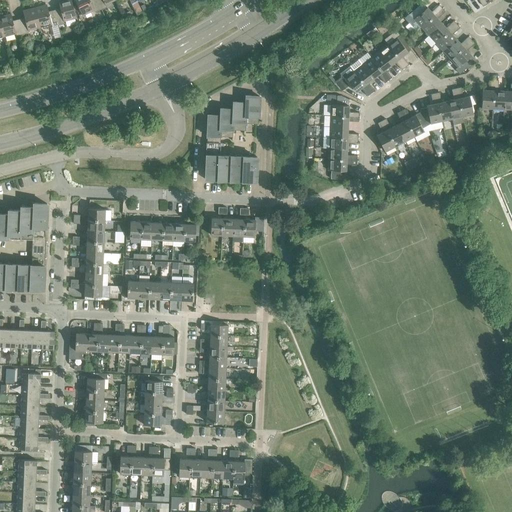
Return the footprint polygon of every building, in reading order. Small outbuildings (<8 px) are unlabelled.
[(61,12),(55,13),(58,25),(64,23),(63,21),(76,18),(70,0),(64,0),(58,2),(61,12)] [(100,10),(95,0),(91,0),(90,1),(89,0),(74,0),(82,16),(94,10),(95,12),(100,10)] [(95,0),(100,10),(106,7),(105,5),(115,0),(95,0)] [(46,5),(34,8),(39,27),(51,24),(52,27),(58,25),(55,13),(49,15),(46,5)] [(413,19),(421,27),(442,8),(439,5),(431,12),(426,7),(413,19)] [(25,21),(19,22),(22,34),(28,33),(28,30),(39,27),(34,8),(22,11),(25,21)] [(421,27),(428,35),(441,23),(437,19),(445,12),(442,8),(421,27)] [(129,11),(124,14),(127,19),(132,16),(129,11)] [(11,14),(0,16),(0,21),(4,37),(16,34),(16,36),(22,34),(19,22),(13,24),(11,14)] [(428,35),(435,43),(456,24),(453,21),(446,28),(441,23),(428,35)] [(435,43),(443,51),(456,39),(452,35),(459,28),(456,24),(435,43)] [(401,34),(388,45),(405,67),(409,64),(402,56),(411,50),(408,46),(410,45),(401,34)] [(443,51),(450,59),(471,40),(468,37),(460,44),(456,39),(443,51)] [(471,40),(450,59),(457,67),(455,69),(459,74),(466,68),(467,69),(476,61),(466,50),(474,43),(471,40)] [(388,45),(379,51),(390,65),(395,62),(401,70),(405,67),(388,45)] [(379,51),(370,58),(388,80),(391,77),(385,69),(390,65),(379,51)] [(370,58),(362,64),(373,79),(378,75),(384,83),(388,80),(370,58)] [(362,64),(353,71),(371,93),(374,90),(368,82),(373,79),(362,64)] [(371,93),(353,71),(344,78),(349,84),(355,92),(361,88),(367,96),(371,93)] [(335,82),(341,90),(348,85),(343,79),(341,77),(335,82)] [(481,108),(492,108),(493,80),(489,80),(488,90),(482,90),(481,108)] [(492,108),(503,109),(504,91),(498,91),(498,80),(493,80),(492,108)] [(503,109),(511,109),(511,80),(510,81),(510,91),(504,91),(503,109)] [(460,87),(456,88),(462,116),(473,114),(469,96),(463,98),(460,87)] [(453,100),(448,101),(451,119),(462,116),(456,88),(451,89),(453,100)] [(439,92),(435,93),(441,121),(451,119),(448,101),(441,102),(439,92)] [(441,121),(435,93),(430,94),(432,104),(426,106),(426,107),(430,123),(441,121)] [(246,96),(246,105),(245,124),(258,124),(259,98),(252,98),(251,96),(246,96)] [(330,105),(330,116),(358,117),(359,112),(348,112),(348,105),(349,99),(341,96),(337,96),(336,105),(330,105)] [(233,102),(233,111),(232,130),(233,130),(245,131),(245,124),(246,105),(240,105),(239,102),(233,102)] [(426,107),(420,108),(421,111),(427,126),(430,123),(426,107)] [(221,109),(220,118),(221,118),(220,137),(232,137),(233,130),(232,130),(233,111),(228,111),(226,109),(221,109)] [(405,109),(401,111),(414,136),(424,131),(422,128),(415,115),(410,118),(405,109)] [(401,122),(396,125),(404,141),(414,136),(401,111),(396,113),(401,122)] [(421,111),(415,114),(415,115),(422,128),(427,126),(421,111)] [(206,142),(206,143),(220,144),(220,137),(221,118),(220,118),(215,117),(213,115),(208,115),(207,142),(206,142)] [(330,116),(329,127),(348,127),(348,121),(358,122),(358,117),(330,116)] [(386,119),(381,121),(395,146),(404,141),(396,125),(390,128),(386,119)] [(395,146),(381,121),(377,123),(382,132),(376,135),(376,136),(381,144),(385,151),(395,146)] [(329,127),(329,137),(357,139),(358,134),(347,134),(348,127),(329,127)] [(323,148),(329,148),(347,149),(347,143),(357,143),(357,139),(329,137),(323,137),(323,148)] [(212,178),(218,178),(219,155),(220,144),(206,143),(206,149),(205,179),(210,180),(212,178)] [(329,148),(328,159),(356,160),(357,156),(346,155),(347,149),(329,148)] [(224,178),(230,178),(231,156),(219,155),(218,178),(217,180),(223,180),(224,178)] [(236,179),(242,179),(243,179),(244,156),(231,156),(230,178),(230,181),(235,181),(236,179)] [(243,179),(242,179),(242,181),(247,181),(249,179),(255,180),(256,157),(244,156),(243,179)] [(356,160),(328,159),(328,170),(331,170),(330,179),(344,179),(345,171),(346,171),(346,164),(356,165),(356,160)] [(34,209),(32,236),(45,236),(46,206),(40,206),(39,203),(33,203),(33,209),(34,209)] [(20,239),(32,240),(32,236),(34,209),(33,209),(27,209),(26,207),(21,207),(21,213),(20,239)] [(88,208),(87,220),(104,220),(105,209),(88,208)] [(7,239),(20,239),(21,213),(15,213),(14,210),(8,210),(8,216),(7,239)] [(0,238),(7,239),(8,216),(2,216),(1,214),(0,213),(0,238)] [(255,219),(254,231),(263,232),(263,217),(255,217),(255,219)] [(210,235),(221,235),(222,218),(211,218),(210,235)] [(221,235),(232,236),(233,219),(222,218),(221,235)] [(232,236),(243,236),(244,219),(233,219),(232,236)] [(244,219),(243,236),(254,237),(254,231),(255,219),(244,219)] [(87,220),(87,230),(104,231),(104,220),(87,220)] [(129,238),(140,239),(141,222),(130,221),(129,228),(129,238)] [(140,239),(151,239),(152,222),(141,222),(140,239)] [(151,239),(162,240),(162,223),(152,222),(151,239)] [(162,240),(173,240),(173,223),(162,223),(162,240)] [(173,240),(183,241),(184,224),(173,223),(173,240)] [(184,224),(183,241),(195,241),(195,224),(184,224)] [(87,230),(86,241),(103,242),(104,231),(87,230)] [(32,240),(31,258),(44,258),(44,253),(45,253),(45,241),(45,236),(32,236),(32,240)] [(86,241),(86,252),(103,253),(103,242),(86,241)] [(244,250),(242,259),(251,260),(253,257),(247,250),(244,250)] [(86,252),(85,263),(102,264),(103,253),(86,252)] [(30,288),(30,290),(35,290),(36,288),(43,288),(44,258),(31,258),(31,265),(30,288)] [(85,263),(85,274),(102,274),(102,264),(85,263)] [(12,287),(17,287),(18,287),(19,265),(6,264),(5,287),(5,289),(10,289),(12,287)] [(24,287),(30,288),(31,265),(19,265),(18,287),(17,287),(17,289),(23,290),(24,287)] [(85,274),(84,284),(101,285),(102,274),(85,274)] [(126,298),(138,298),(138,281),(127,281),(126,298)] [(138,298),(148,299),(149,281),(138,281),(138,298)] [(148,299),(159,299),(160,282),(149,281),(148,299)] [(159,299),(170,300),(171,282),(160,282),(159,299)] [(170,300),(181,300),(182,283),(171,282),(170,300)] [(182,283),(181,300),(192,300),(193,283),(182,283)] [(101,285),(84,284),(84,296),(97,296),(101,296),(101,285)] [(210,324),(210,335),(227,336),(227,324),(210,324)] [(0,347),(9,347),(10,329),(2,329),(0,328),(0,347)] [(9,347),(20,348),(21,330),(19,330),(10,329),(9,347)] [(20,348),(31,348),(32,330),(23,330),(21,330),(20,348)] [(31,348),(42,349),(43,331),(40,331),(32,330),(31,348)] [(43,331),(42,349),(53,349),(54,331),(45,331),(43,331)] [(75,350),(86,351),(87,333),(75,333),(75,350)] [(86,351),(97,351),(97,334),(87,333),(86,351)] [(97,351),(107,351),(108,334),(97,334),(97,351)] [(107,351),(118,352),(119,335),(108,334),(107,351)] [(118,352),(129,352),(130,335),(119,335),(118,352)] [(129,352),(140,353),(141,336),(130,335),(129,352)] [(210,335),(209,346),(226,346),(227,336),(210,335)] [(140,353),(151,353),(152,336),(141,336),(140,353)] [(151,353),(162,354),(162,337),(152,336),(151,353)] [(162,337),(162,354),(173,354),(174,337),(162,337)] [(209,346),(209,357),(226,357),(226,346),(209,346)] [(75,350),(74,359),(86,359),(86,351),(75,350)] [(209,357),(208,367),(225,368),(226,357),(209,357)] [(208,367),(208,378),(225,379),(225,368),(208,367)] [(22,373),(22,384),(40,385),(40,369),(35,369),(35,373),(22,373)] [(87,378),(86,389),(103,390),(104,379),(89,378),(87,378)] [(208,378),(207,389),(224,390),(225,379),(208,378)] [(145,380),(145,392),(162,392),(162,381),(151,381),(145,380)] [(22,384),(21,395),(39,396),(39,394),(40,385),(22,384)] [(86,389),(86,400),(103,401),(103,390),(86,389)] [(207,389),(207,400),(224,401),(224,390),(207,389)] [(145,392),(144,402),(161,403),(162,392),(145,392)] [(21,395),(21,406),(39,407),(39,398),(39,396),(21,395)] [(86,400),(85,411),(102,411),(103,401),(86,400)] [(207,400),(206,411),(224,411),(224,401),(207,400)] [(144,402),(144,413),(161,414),(161,403),(144,402)] [(21,406),(20,417),(38,417),(38,415),(39,407),(21,406)] [(102,411),(85,411),(85,422),(102,423),(102,411)] [(224,411),(206,411),(206,422),(223,423),(224,411)] [(161,414),(144,413),(143,424),(160,425),(161,414)] [(20,417),(20,427),(38,428),(38,420),(38,417),(20,417)] [(20,427),(19,438),(37,439),(37,437),(38,428),(20,427)] [(37,439),(19,438),(19,450),(37,450),(37,441),(37,439)] [(74,450),(74,462),(91,462),(91,451),(74,450)] [(119,473),(130,474),(131,456),(120,456),(119,473)] [(130,474),(141,474),(142,457),(131,456),(130,474)] [(141,474),(152,475),(152,457),(142,457),(141,474)] [(152,457),(152,475),(163,475),(163,470),(169,470),(170,458),(164,458),(152,457)] [(178,476),(190,476),(190,459),(179,458),(178,476)] [(190,476),(200,477),(201,459),(190,459),(190,476)] [(200,477),(211,477),(212,460),(201,459),(200,477)] [(18,460),(18,471),(36,472),(36,469),(36,460),(18,460)] [(211,477),(222,478),(223,460),(212,460),(211,477)] [(222,478),(233,478),(233,461),(223,460),(222,478)] [(233,461),(233,478),(244,479),(245,461),(233,461)] [(74,462),(73,472),(90,473),(91,462),(74,462)] [(152,475),(151,483),(164,483),(164,485),(169,485),(169,470),(163,470),(163,475),(152,475)] [(18,471),(17,482),(36,483),(36,474),(36,472),(18,471)] [(73,472),(73,483),(90,484),(90,473),(73,472)] [(17,482),(17,493),(35,493),(35,491),(36,483),(17,482)] [(73,483),(72,494),(89,495),(90,484),(73,483)] [(151,496),(151,500),(168,501),(168,497),(169,485),(164,485),(164,496),(151,496)] [(222,488),(221,496),(232,496),(232,488),(222,488)] [(17,493),(17,503),(35,504),(35,496),(35,493),(17,493)] [(72,494),(72,505),(89,505),(89,495),(72,494)] [(17,503),(16,511),(34,511),(35,504),(17,503)]
